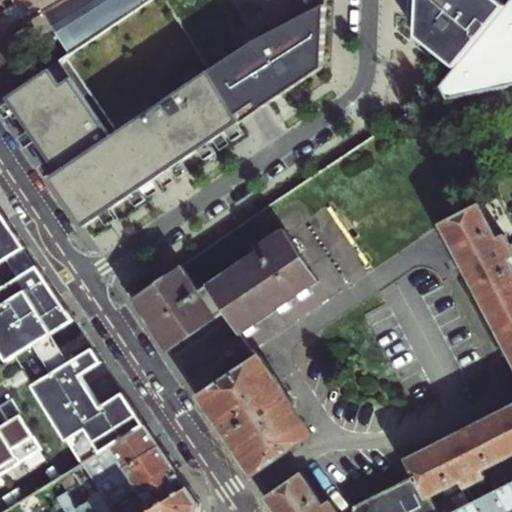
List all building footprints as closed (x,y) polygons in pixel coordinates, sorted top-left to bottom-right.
[(147,0),(63,0),(0,38),(0,102),(0,103),(63,59),(147,0)] [(0,0),(0,38),(63,0),(0,0)] [(294,0),(303,15),(249,43),(208,71),(237,120),(279,92),(321,65),(324,0),(294,0)] [(459,66),(506,7),(496,0),(411,0),(411,16),(411,26),(437,47),(459,66)] [(511,0),(506,7),(461,63),(475,94),(511,86),(511,0)] [(63,59),(0,103),(29,145),(81,221),(112,201),(158,171),(209,138),(237,120),(208,71),(115,135),(63,59)] [(461,63),(440,90),(446,100),(475,94),(461,63)] [(262,167),(208,202),(225,228),(279,193),(262,167)] [(305,476),(269,499),(277,511),(278,511),(435,511),(429,499),(464,482),(468,489),(488,478),(484,471),(511,457),(511,268),(509,263),(511,261),(511,252),(504,238),(498,241),(479,207),(443,226),(511,355),(511,408),(410,461),(417,476),(356,508),(355,511),(354,511),(339,511),(332,500),(324,505),(305,476)] [(0,208),(0,262),(25,246),(0,208)] [(199,292),(183,268),(151,289),(162,307),(146,318),(158,334),(170,352),(228,312),(243,334),(248,331),(251,336),(261,329),(257,324),(281,308),(284,313),(294,307),(291,301),(302,294),(306,299),(316,292),(312,286),(321,281),(285,229),(257,248),(259,251),(199,292)] [(71,313),(38,264),(0,289),(0,343),(12,361),(74,318),(71,313)] [(162,307),(151,289),(134,300),(141,310),(146,318),(162,307)] [(103,360),(93,346),(34,387),(85,462),(91,458),(98,454),(116,442),(146,424),(124,391),(102,406),(82,375),(103,360)] [(240,456),(254,477),(315,437),(262,358),(202,399),(219,425),(228,438),(240,456)] [(0,476),(47,447),(16,397),(2,405),(12,421),(0,428),(0,476)] [(101,482),(160,445),(154,435),(146,424),(116,442),(98,454),(103,463),(97,467),(91,458),(85,462),(82,464),(88,473),(96,485),(101,482)] [(140,488),(174,466),(167,455),(160,445),(101,482),(104,487),(110,484),(113,490),(129,480),(132,474),(140,487),(140,488)] [(82,464),(59,479),(64,487),(88,473),(82,464)] [(181,476),(174,466),(140,488),(148,500),(143,501),(125,511),(149,511),(188,486),(181,476)] [(511,485),(496,493),(505,511),(510,511),(511,511),(511,485)] [(195,496),(188,486),(149,511),(199,511),(201,504),(195,496)] [(79,511),(73,501),(67,492),(57,498),(65,511),(79,511)] [(478,503),(483,511),(505,511),(496,493),(478,503)] [(93,511),(82,494),(73,501),(79,511),(93,511)] [(483,511),(478,503),(460,511),(483,511)]
